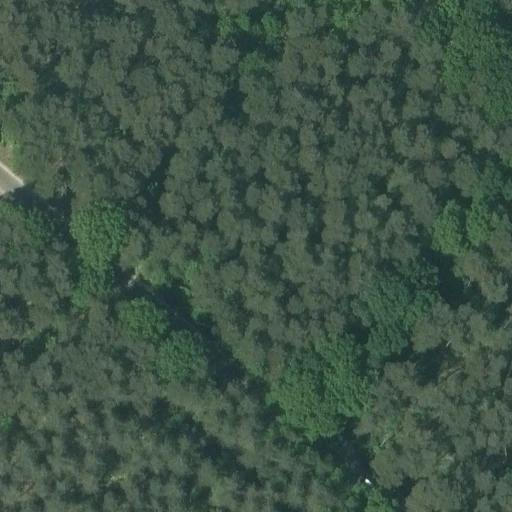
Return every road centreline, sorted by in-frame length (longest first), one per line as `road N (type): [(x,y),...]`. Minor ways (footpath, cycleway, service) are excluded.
road 1 (unclassified): [(388,511),(0,178)]
road 2 (track): [(306,436),(353,364),(511,187)]
